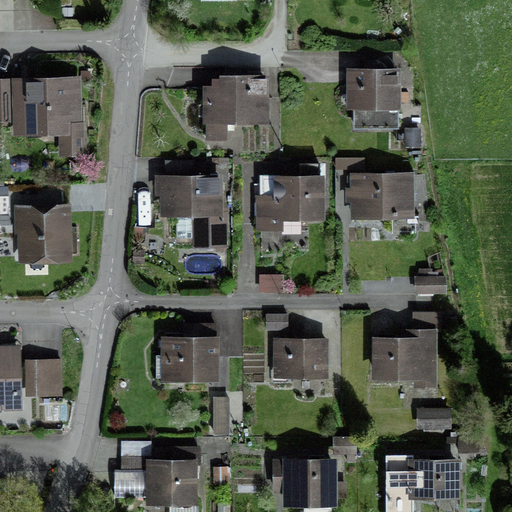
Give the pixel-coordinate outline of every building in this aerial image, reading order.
[(397,73),(353,74),(354,127),(398,126),(397,73)] [(229,92),(213,92),(213,144),(236,144),(236,128),(278,128),(278,98),(263,98),(262,78),(229,78),(229,92)] [(8,80),(0,80),(0,120),(9,120),(8,80)] [(91,80),(17,83),(20,140),(66,138),(68,160),(95,159),(91,80)] [(422,176),(357,177),(358,223),(423,222),(422,176)] [(280,199),(263,200),(263,233),(294,232),(294,223),(338,222),(337,178),(280,179),(280,199)] [(230,180),(169,181),(170,221),(231,220),(230,180)] [(77,209),(20,211),(22,268),(78,266),(77,209)] [(441,272),(415,272),(415,286),(441,286),(441,272)] [(289,280),(263,281),(264,298),(289,297),(289,280)] [(416,340),(381,341),(382,382),(443,381),(442,314),(415,315),(416,340)] [(292,320),(269,319),(269,336),(292,336),(292,320)] [(224,339),(168,341),(169,386),(226,384),(224,339)] [(328,344),(280,345),(281,382),(329,380),(328,344)] [(25,348),(0,348),(0,413),(28,413),(25,348)] [(65,365),(31,366),(32,401),(66,400),(65,365)] [(233,403),(217,403),(216,437),(233,437),(233,403)] [(454,411),(421,412),(422,434),(455,433),(454,411)] [(360,439),(337,440),(338,456),(360,455),(360,439)] [(414,455),(386,455),(386,511),(413,511),(413,494),(455,494),(455,460),(414,461),(414,455)] [(203,461),(153,462),(154,507),(204,506),(203,461)] [(334,461),(282,462),(283,509),(335,508),(334,461)]
